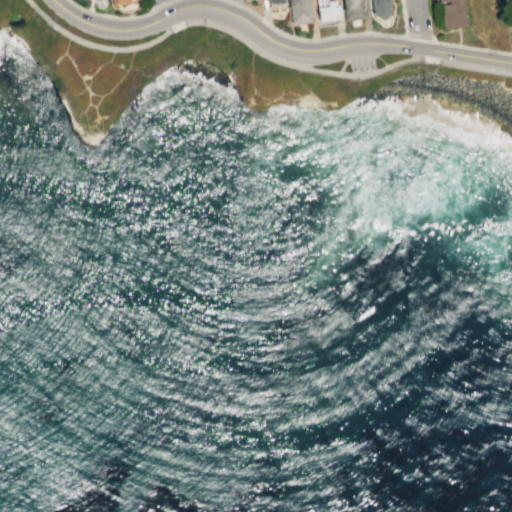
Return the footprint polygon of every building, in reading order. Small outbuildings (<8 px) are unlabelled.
[(319,22),(318,15),(314,15),(313,0),(293,0),(295,24),(319,22)] [(349,20),(347,5),(344,5),(343,0),(318,0),(321,23),(349,20)] [(348,0),(349,11),(370,9),(369,0),(348,0)] [(374,0),(395,0),(396,15),(375,17),(374,0)] [(471,27),(468,0),(442,0),(443,3),(447,3),(448,28),(471,27)]
